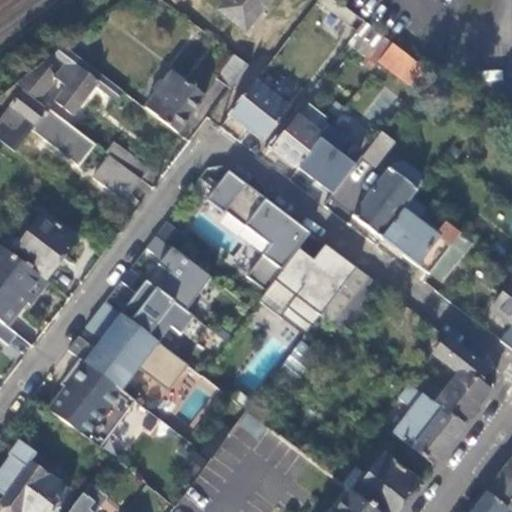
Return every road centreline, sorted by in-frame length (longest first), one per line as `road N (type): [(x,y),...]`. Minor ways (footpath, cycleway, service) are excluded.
road 1 (residential): [(0,411),(207,130),(511,369)]
road 2 (residential): [(511,416),(438,511)]
